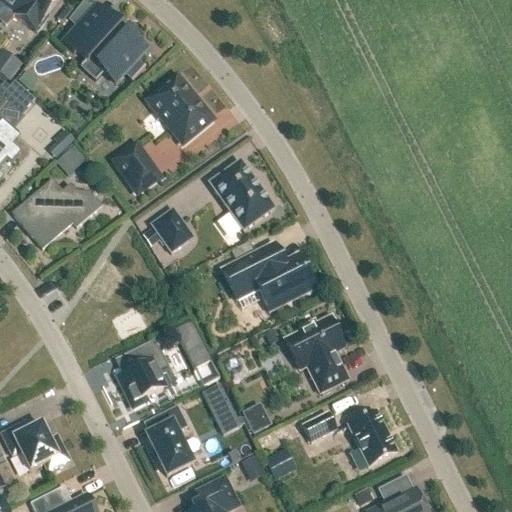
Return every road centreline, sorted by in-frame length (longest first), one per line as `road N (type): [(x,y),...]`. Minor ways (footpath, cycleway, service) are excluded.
road 1 (residential): [(470,511),(334,245),(262,125),(151,0)]
road 2 (residential): [(0,264),(50,335),(141,511)]
